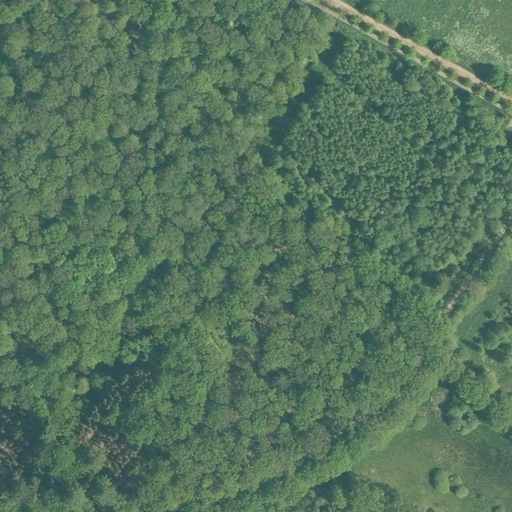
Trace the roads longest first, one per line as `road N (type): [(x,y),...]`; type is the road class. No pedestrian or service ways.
road 1 (track): [(141,511),(254,479),(382,404),(511,212)]
road 2 (track): [(329,0),(511,100)]
